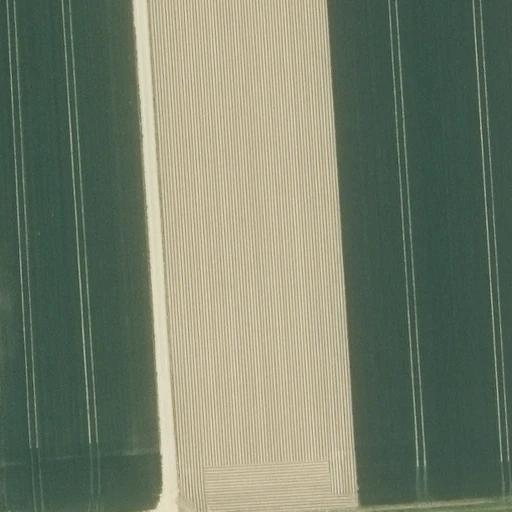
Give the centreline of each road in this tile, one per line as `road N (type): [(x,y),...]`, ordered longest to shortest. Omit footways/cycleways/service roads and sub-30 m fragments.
road 1 (track): [(171,511),(139,0)]
road 2 (track): [(511,504),(385,511)]
